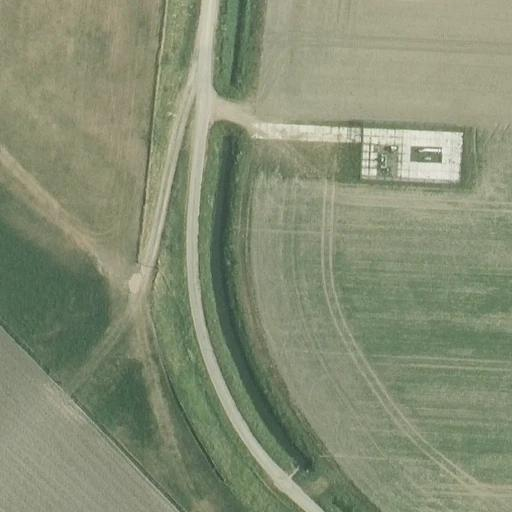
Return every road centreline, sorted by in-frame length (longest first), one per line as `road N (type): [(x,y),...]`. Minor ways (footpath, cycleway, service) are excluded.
road 1 (unclassified): [(208,0),(192,219),(195,306),(214,375),(250,446),(315,511)]
road 2 (track): [(38,399),(121,334),(142,284),(189,94),(204,70)]
